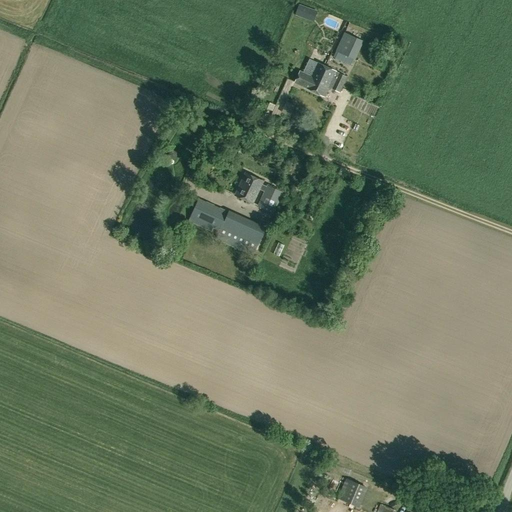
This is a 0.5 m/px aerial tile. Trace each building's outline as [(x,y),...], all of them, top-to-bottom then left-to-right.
[(316,10),(298,4),(294,14),(312,21),(316,10)] [(324,19),(315,46),(329,51),(339,24),(324,19)] [(336,51),(354,60),(363,41),(344,32),(336,51)] [(330,89),(339,92),(346,77),(337,72),(333,82),(331,81),(336,72),(317,63),(310,76),(310,77),(312,78),(319,81),(318,83),(314,82),(310,90),(323,97),(328,88),(330,89)] [(300,71),(294,82),(310,90),(314,82),(318,83),(319,81),(312,78),(310,77),(310,76),(300,71)] [(267,109),(273,111),(275,105),(270,103),(267,109)] [(234,196),(252,204),(263,181),(245,172),(234,196)] [(257,206),(272,214),(282,192),(267,184),(257,206)] [(215,239),(253,256),(265,227),(229,210),(228,212),(199,198),(188,221),(211,232),(213,228),(219,231),(215,239)] [(278,243),(273,254),(279,256),(284,245),(278,243)] [(338,498),(357,506),(365,487),(346,479),(338,498)]
